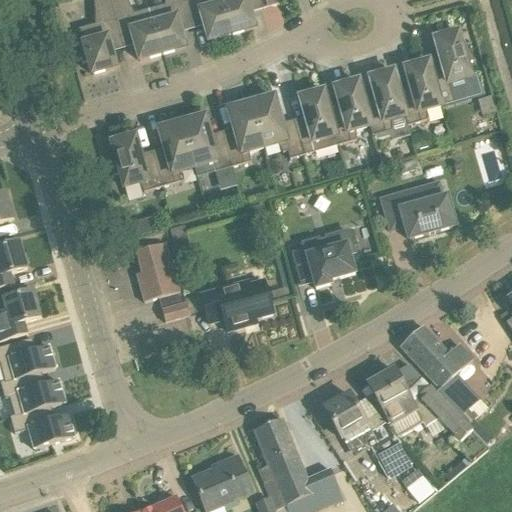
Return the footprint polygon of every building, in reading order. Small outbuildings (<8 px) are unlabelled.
[(109,0),(94,0),(96,27),(80,31),(84,46),(81,46),(81,45),(80,45),(81,66),(82,66),(82,64),(89,63),(93,76),(95,76),(95,75),(116,69),(116,67),(115,67),(110,49),(122,46),(109,0)] [(150,11),(135,15),(126,0),(109,0),(122,46),(134,43),(139,60),(139,61),(140,62),(163,56),(150,11)] [(150,11),(163,56),(186,49),(185,47),(180,30),(192,26),(184,0),(164,0),(165,7),(150,11)] [(221,0),(184,0),(192,26),(204,23),(209,41),(208,41),(209,43),(232,36),(221,0)] [(260,0),(221,0),(232,36),(255,30),(254,28),(249,10),(262,7),(260,0)] [(474,88),(467,65),(474,63),(474,64),(476,63),(466,45),(465,46),(465,47),(462,47),(458,34),(456,34),(456,35),(435,41),(435,43),(436,43),(444,73),(433,77),(442,108),(455,104),(452,95),(474,88)] [(412,93),(406,95),(415,126),(427,122),(427,113),(442,108),(433,77),(429,63),(406,70),(412,93)] [(413,142),(409,128),(400,96),(394,73),(371,80),(377,103),(365,106),(374,137),(377,146),(390,143),(394,147),(413,142)] [(342,113),(330,116),(330,117),(338,148),(374,137),(365,106),(359,83),(335,90),(342,113)] [(295,126),(304,157),(338,148),(330,117),(330,116),(324,93),(300,100),(307,123),(295,126)] [(252,105),(264,150),(279,146),(283,155),(288,153),(290,161),(304,157),(295,126),(283,129),(275,101),(275,99),(252,105)] [(223,138),(232,169),(250,164),(250,154),(264,150),(252,105),(228,112),(229,114),(235,135),(223,138)] [(198,179),(216,174),(219,187),(236,183),(232,169),(223,138),(211,141),(205,120),(206,120),(205,118),(182,125),(198,179)] [(154,158),(163,189),(198,179),(182,125),(159,131),(160,133),(166,154),(154,158)] [(128,199),(163,189),(154,158),(142,161),(136,140),(136,138),(114,144),(112,144),(116,158),(113,159),(113,157),(112,157),(113,178),(114,178),(114,177),(121,175),(128,199)] [(413,162),(398,167),(401,176),(416,172),(413,162)] [(447,199),(429,204),(425,189),(381,202),(391,234),(406,230),(409,241),(455,228),(447,199)] [(0,225),(14,222),(6,195),(0,196),(0,225)] [(143,225),(126,230),(129,240),(145,236),(143,225)] [(170,235),(176,253),(188,249),(183,231),(170,235)] [(348,234),(327,239),(320,242),(320,240),(301,245),(303,253),(294,256),(302,287),(314,284),(316,291),(332,287),(331,284),(339,281),(355,277),(352,264),(350,257),(354,255),(348,234)] [(0,292),(15,288),(12,275),(28,271),(20,244),(0,249),(0,292)] [(179,294),(166,245),(136,254),(144,282),(139,283),(145,305),(167,299),(170,310),(162,312),(166,325),(189,318),(186,306),(182,307),(178,294),(179,294)] [(286,280),(282,282),(284,290),(273,293),(275,300),(290,296),(286,280)] [(264,283),(234,292),(233,288),(201,297),(210,326),(225,322),(228,334),(245,329),(244,325),(273,317),(264,283)] [(24,324),(41,320),(34,293),(3,302),(6,312),(0,314),(0,344),(28,337),(28,336),(24,324)] [(436,395),(434,397),(459,424),(481,402),(458,377),(474,363),(459,347),(449,357),(424,330),(400,350),(439,392),(436,395)] [(153,341),(143,344),(147,358),(157,355),(153,341)] [(32,342),(0,350),(0,365),(8,363),(13,381),(14,382),(41,374),(55,370),(49,349),(35,353),(32,342)] [(395,372),(368,387),(391,428),(417,413),(426,429),(439,423),(451,435),(447,439),(473,464),(488,453),(459,424),(434,397),(436,395),(431,389),(412,405),(395,372)] [(13,381),(0,384),(0,387),(5,402),(18,398),(23,416),(23,417),(52,408),(65,404),(59,383),(45,387),(41,374),(14,382),(13,381)] [(386,426),(371,434),(350,397),(325,411),(342,441),(343,440),(354,460),(371,450),(387,479),(412,465),(403,449),(404,448),(386,426)] [(23,416),(10,419),(15,436),(28,432),(34,452),(75,440),(69,417),(55,421),(52,408),(23,417),(23,416)] [(319,511),(344,502),(341,496),(331,472),(308,481),(297,456),(282,422),(255,434),(269,468),(259,473),(267,493),(269,492),(278,511),(279,511),(286,509),(287,511),(319,511)] [(252,495),(238,460),(222,466),(224,469),(194,482),(206,511),(224,511),(223,507),(252,495)] [(461,463),(466,469),(470,465),(466,460),(461,463)] [(423,478),(407,489),(418,505),(434,494),(423,478)] [(181,511),(176,500),(148,511),(181,511)] [(275,511),(271,501),(257,507),(259,511),(275,511)]
